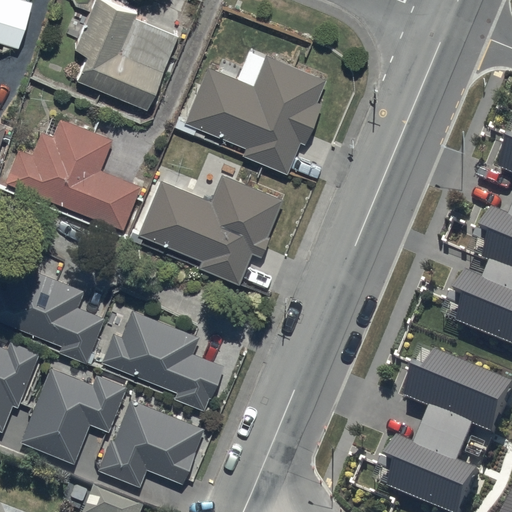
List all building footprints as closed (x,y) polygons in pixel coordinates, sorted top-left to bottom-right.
[(0,0),(0,40),(18,45),(31,0),(0,0)] [(135,10),(110,0),(92,0),(74,47),(85,51),(74,79),(148,108),(178,32),(133,15),(135,10)] [(235,76),(207,64),(183,119),(244,145),(242,151),(285,170),(299,138),(304,140),(321,101),(315,99),(324,78),(265,52),(264,55),(248,48),(235,76)] [(112,136),(59,116),(52,134),(40,129),(31,152),(17,147),(3,181),(121,228),(139,183),(99,167),(112,136)] [(209,197),(160,177),(137,233),(199,259),(197,266),(238,283),(250,251),(258,255),(282,197),(220,171),(209,197)] [(6,257),(0,272),(0,319),(60,343),(58,349),(85,359),(103,315),(74,303),(81,287),(6,257)] [(197,334),(131,307),(120,332),(113,330),(101,360),(175,390),(173,396),(203,408),(222,363),(190,350),(197,334)] [(38,350),(9,338),(4,345),(0,343),(0,428),(1,429),(12,402),(16,404),(38,350)] [(91,381),(50,364),(19,439),(72,461),(88,421),(107,429),(125,384),(95,372),(91,381)] [(204,426),(130,395),(112,439),(110,438),(98,468),(137,484),(144,466),(181,481),(204,426)] [(138,511),(139,511),(91,492),(83,511),(138,511)] [(34,511),(0,498),(0,511),(34,511)]
